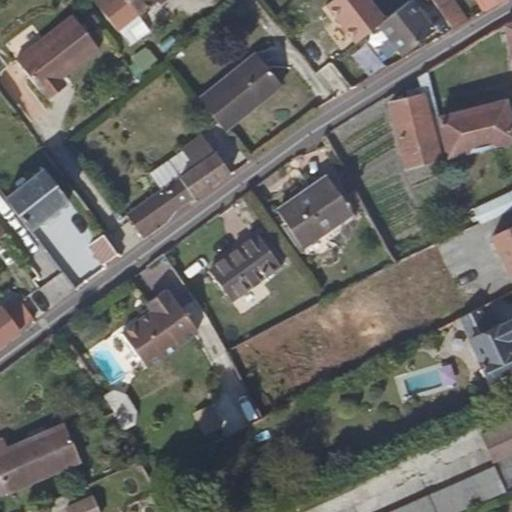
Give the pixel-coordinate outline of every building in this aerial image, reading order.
[(129,0),(141,15),(159,0),(129,0)] [(431,0),(452,31),(466,22),(450,0),(431,0)] [(407,3),(378,26),(400,54),(430,31),(407,3)] [(44,95),(50,102),(70,86),(64,80),(103,49),(73,12),(14,59),(43,96),(44,95)] [(511,23),(503,28),(511,67),(511,23)] [(300,34),(288,43),(306,64),(318,54),(300,34)] [(254,54),(195,99),(221,132),(247,112),(243,108),(277,82),(254,54)] [(437,118),(426,74),(417,78),(429,129),(439,127),(437,118)] [(429,129),(417,78),(402,87),(406,100),(388,105),(404,167),(511,140),(511,135),(505,103),(437,118),(439,127),(429,129)] [(280,86),(277,82),(243,108),(247,112),(280,86)] [(382,112),(377,103),(364,111),(371,119),(382,112)] [(179,149),(192,167),(212,154),(199,134),(179,149)] [(330,149),(324,136),(306,149),(313,161),(330,149)] [(192,167),(154,194),(165,210),(170,208),(173,211),(227,172),(212,154),(192,167)] [(28,230),(29,229),(65,200),(42,170),(5,198),(4,199),(28,230)] [(328,179),(277,211),(300,248),(351,215),(328,179)] [(510,211),(511,209),(511,189),(471,210),(479,226),(484,223),(510,211)] [(154,194),(125,215),(143,238),(175,214),(173,211),(170,208),(165,210),(154,194)] [(511,214),(510,211),(484,223),(509,277),(511,275),(511,214)] [(113,255),(100,236),(86,245),(100,264),(113,255)] [(254,236),(207,268),(228,301),(277,267),(254,236)] [(142,306),(145,309),(148,314),(136,322),(116,337),(143,371),(194,334),(168,300),(166,302),(159,293),(142,306)] [(0,342),(31,320),(17,300),(9,300),(0,306),(0,342)] [(148,314),(145,309),(133,318),(136,322),(148,314)] [(488,332),(477,311),(460,319),(470,340),(468,341),(488,385),(511,373),(511,329),(508,322),(488,332)] [(124,394),(112,391),(102,397),(112,413),(129,404),(124,394)] [(511,422),(481,436),(494,468),(393,511),(462,511),(505,494),(511,490),(511,422)] [(76,462),(60,425),(4,449),(0,441),(0,492),(1,494),(76,462)] [(102,511),(96,497),(69,509),(69,511),(102,511)]
